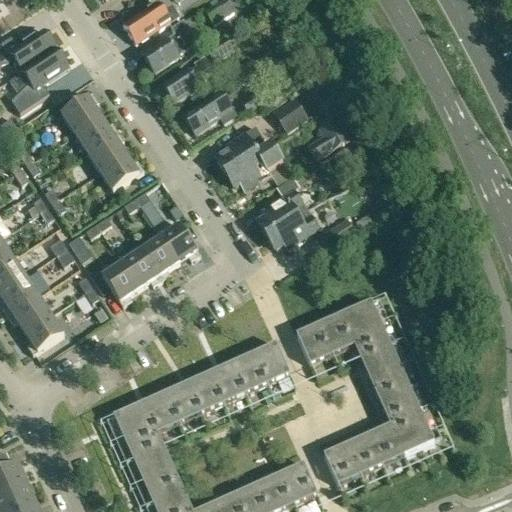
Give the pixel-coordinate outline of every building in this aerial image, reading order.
[(224,3),(204,16),(213,29),(233,16),(224,3)] [(148,14),(122,31),(136,50),(149,42),(152,43),(158,39),(159,35),(161,33),(169,27),(180,19),(172,8),(161,15),(157,9),(149,14),(148,14)] [(11,42),(0,49),(0,70),(15,65),(23,76),(56,54),(44,35),(18,52),(11,42)] [(167,45),(142,61),(154,79),(179,63),(177,60),(186,54),(185,53),(190,50),(185,43),(181,46),(178,41),(169,47),(167,45)] [(225,42),(205,54),(214,69),(234,57),(225,42)] [(30,87),(12,106),(20,119),(50,99),(43,89),(69,72),(56,54),(23,76),(30,87)] [(186,75),(162,91),(174,109),(198,93),(197,90),(206,84),(207,83),(202,76),(208,71),(203,64),(195,69),(197,72),(189,78),(186,75)] [(328,110),(331,107),(341,101),(332,87),(323,93),(319,95),(328,110)] [(261,92),(241,106),(248,117),(268,104),(261,92)] [(219,96),(208,104),(182,121),(196,141),(220,124),(224,130),(236,121),(219,96)] [(62,120),(75,139),(101,122),(94,111),(99,108),(92,99),(62,120)] [(287,139),(290,136),(308,124),(294,104),(273,118),(287,139)] [(361,138),(344,108),(318,122),(322,131),(317,134),(322,142),(307,152),(314,164),(347,144),(348,145),(361,138)] [(87,158),(118,138),(113,129),(108,132),(101,122),(75,139),(87,158)] [(11,123),(0,130),(0,136),(4,142),(17,133),(11,123)] [(229,156),(215,165),(225,179),(255,159),(251,153),(262,146),(254,134),(244,141),(243,140),(226,151),(229,156)] [(100,177),(126,160),(119,149),(124,146),(118,138),(87,158),(100,177)] [(0,146),(0,162),(11,154),(4,143),(0,146)] [(255,159),(225,179),(235,194),(240,190),(245,198),(258,189),(257,186),(268,179),(267,177),(282,168),(270,150),(255,160),(255,159)] [(352,151),(332,161),(343,183),(363,174),(352,151)] [(19,161),(26,171),(34,166),(27,156),(19,161)] [(126,160),(100,177),(113,197),(144,177),(138,167),(133,170),(126,160)] [(8,170),(15,181),(22,176),(15,165),(8,170)] [(41,177),(34,166),(26,171),(33,182),(41,177)] [(29,186),(22,176),(15,181),(22,191),(29,186)] [(45,199),(52,209),(59,204),(52,194),(45,199)] [(135,204),(139,212),(150,205),(145,197),(135,204)] [(306,217),(302,210),(293,197),(262,217),(265,222),(257,227),(266,242),(306,217)] [(33,208),(40,218),(47,214),(40,203),(33,208)] [(59,204),(52,209),(59,220),(66,215),(59,204)] [(139,212),(135,204),(124,211),(129,219),(139,212)] [(47,214),(40,218),(47,229),(54,224),(47,214)] [(306,217),(266,242),(276,257),(284,252),(287,256),(319,236),(310,222),(306,217)] [(319,237),(328,253),(355,238),(345,222),(319,237)] [(96,230),(101,237),(112,230),(107,223),(96,230)] [(101,237),(96,230),(86,237),(91,244),(101,237)] [(180,230),(160,243),(178,269),(188,262),(191,267),(201,261),(180,230)] [(178,269),(160,243),(141,256),(162,286),(170,281),(167,276),(178,269)] [(0,272),(13,263),(1,245),(0,244),(0,272)] [(57,262),(68,255),(61,244),(50,251),(57,262)] [(68,255),(57,262),(64,273),(75,265),(68,255)] [(141,256),(122,268),(140,295),(150,288),(153,292),(162,286),(141,256)] [(0,299),(26,282),(13,263),(0,272),(0,299)] [(140,295),(122,268),(102,281),(123,312),(132,306),(129,302),(140,295)] [(39,302),(26,282),(0,299),(0,300),(6,310),(2,313),(8,322),(39,302)] [(79,287),(85,298),(93,293),(86,283),(79,287)] [(93,293),(85,298),(92,308),(100,304),(93,293)] [(18,327),(25,338),(51,320),(39,302),(8,322),(13,331),(18,327)] [(355,351),(390,431),(404,462),(435,448),(371,307),(341,321),(355,351)] [(64,340),(51,320),(25,338),(32,348),(27,351),(33,361),(64,340)] [(319,330),(333,361),(355,351),(341,321),(319,330)] [(319,330),(297,340),(310,371),(333,361),(319,330)] [(268,390),(290,380),(276,350),(254,359),(268,390)] [(246,400),(268,390),(254,359),(232,369),(246,400)] [(232,369),(210,379),(224,410),(246,400),(232,369)] [(202,420),(224,410),(210,379),(188,389),(202,420)] [(188,389),(166,399),(180,429),(202,420),(188,389)] [(158,439),(180,429),(166,399),(144,408),(158,439)] [(190,511),(158,439),(144,408),(114,422),(153,511),(190,511)] [(368,441),(382,472),(404,462),(390,431),(368,441)] [(346,451),(360,482),(382,472),(368,441),(346,451)] [(338,491),(360,482),(346,451),(324,461),(338,491)] [(0,472),(0,500),(28,487),(22,473),(19,474),(16,467),(19,466),(18,465),(0,472)] [(304,470),(282,480),(295,510),(317,501),(304,470)] [(269,511),(291,511),(295,510),(282,480),(260,489),(269,511)] [(0,511),(32,511),(36,511),(32,503),(35,502),(28,487),(0,500),(0,511)] [(243,511),(269,511),(260,489),(238,499),(243,511)] [(217,511),(243,511),(238,499),(216,509),(217,511)]
